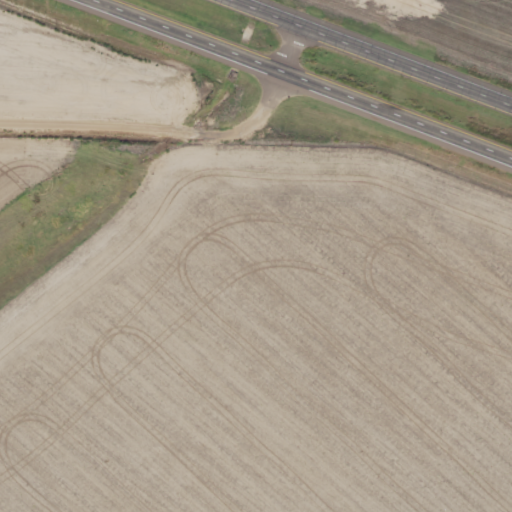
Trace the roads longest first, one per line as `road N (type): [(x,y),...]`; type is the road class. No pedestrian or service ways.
road 1 (trunk): [(69,0),(511,166)]
road 2 (residential): [(302,27),(270,103),(247,125),(0,119)]
road 3 (trunk): [(511,106),(231,0)]
